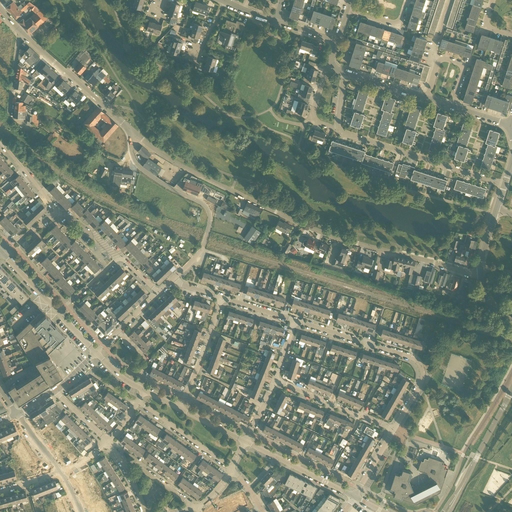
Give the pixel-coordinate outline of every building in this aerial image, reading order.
[(481,8),(483,2),(476,0),(474,0),(473,5),(481,8)] [(49,18),(44,13),(40,10),(37,7),(29,1),(26,4),(27,5),(25,6),(21,10),(22,12),(27,8),(29,6),(30,8),(33,10),(36,13),(33,15),(25,22),(23,19),(19,22),(29,34),(49,18)] [(141,10),(143,4),(134,1),(132,7),(131,7),(130,10),(136,12),(137,9),(141,10)] [(169,9),(178,12),(180,6),(181,6),(182,3),(176,1),(176,4),(172,3),(169,9)] [(11,13),(18,7),(13,2),(6,8),(11,13)] [(199,12),(202,4),(195,2),(195,3),(192,2),(189,11),(192,12),(193,11),(199,12)] [(422,12),(424,6),(415,3),(414,9),(422,12)] [(208,7),(208,6),(202,4),(199,12),(205,14),(205,16),(208,17),(210,8),(208,7)] [(304,9),(301,8),(293,5),(291,11),(299,14),(300,14),(302,15),(304,9)] [(479,14),(481,8),(473,5),(471,11),(479,14)] [(21,10),(20,10),(18,7),(11,13),(16,19),(20,15),(19,15),(22,12),(21,10)] [(176,18),(178,12),(169,9),(167,15),(171,16),(171,19),(177,21),(177,18),(176,18)] [(426,13),(422,12),(414,9),(412,15),(420,18),(424,19),(426,13)] [(298,20),(299,14),(291,11),(289,17),(298,20)] [(477,20),(479,14),(471,11),(469,18),(477,20)] [(16,19),(18,21),(25,15),(23,13),(16,19)] [(418,24),(420,18),(412,15),(410,21),(418,24)] [(475,26),(477,20),(469,18),(467,24),(475,26)] [(192,30),(200,32),(202,26),(202,23),(193,20),(192,23),(194,24),(192,30)] [(223,32),(238,37),(238,35),(231,33),(234,26),(235,26),(236,24),(232,22),(232,24),(229,23),(229,21),(226,20),(225,26),(223,32)] [(416,30),(418,24),(410,21),(408,27),(416,30)] [(153,32),(156,24),(149,22),(148,26),(145,25),(143,31),(146,32),(146,30),(153,32)] [(364,33),(367,24),(361,22),(358,31),(364,33)] [(156,24),(153,32),(159,34),(162,26),(156,24)] [(370,35),(373,26),(367,24),(364,33),(370,35)] [(473,32),(475,26),(467,24),(465,30),(473,32)] [(52,36),(59,29),(56,25),(48,32),(52,36)] [(376,37),(379,28),(373,26),(370,35),(376,37)] [(382,39),(385,30),(379,28),(376,37),(382,39)] [(192,30),(188,29),(187,31),(191,32),(190,36),(188,35),(187,39),(193,40),(193,42),(196,43),(197,39),(198,39),(200,32),(192,30)] [(388,41),(391,32),(385,30),(382,39),(381,42),(387,43),(388,41)] [(237,38),(238,37),(223,32),(223,33),(220,32),(216,43),(217,44),(220,37),(224,38),(225,38),(223,44),(226,45),(224,50),(234,53),(235,48),(231,47),(234,37),(237,38)] [(394,43),(397,34),(391,32),(388,41),(394,43)] [(397,34),(394,43),(400,44),(403,36),(397,34)] [(173,37),(170,36),(169,39),(173,40),(171,46),(180,49),(182,43),(181,43),(182,40),(173,37)] [(446,50),(449,41),(442,39),(440,48),(446,50)] [(305,50),(307,43),(302,41),(300,45),(298,44),(296,50),(299,52),(304,53),(305,50)] [(452,52),(455,43),(449,41),(446,50),(452,52)] [(499,55),(503,42),(499,41),(496,51),(495,53),(499,55)] [(26,60),(34,51),(29,47),(24,42),(21,45),(26,50),(21,56),(25,61),(26,60)] [(307,43),(305,50),(310,52),(311,52),(313,45),(313,46),(313,45),(307,43)] [(458,54),(460,45),(455,43),(452,52),(458,54)] [(311,52),(310,52),(310,53),(316,54),(315,57),(318,58),(320,52),(317,51),(318,47),(313,46),(313,45),(311,52)] [(464,56),(466,47),(460,45),(458,54),(464,56)] [(169,53),(168,52),(167,55),(176,58),(177,55),(178,56),(180,49),(171,46),(169,53)] [(466,47),(464,56),(470,58),(473,49),(466,47)] [(91,56),(85,49),(84,48),(77,56),(82,60),(79,63),(80,64),(75,70),(80,74),(88,66),(85,63),(91,56)] [(34,62),(39,57),(40,57),(34,51),(26,60),(29,63),(32,60),(34,62)] [(420,63),(422,58),(411,55),(408,54),(407,58),(410,59),(420,63)] [(206,63),(215,66),(217,59),(218,60),(219,57),(213,55),(212,58),(208,57),(206,63)] [(486,66),(484,66),(485,62),(477,59),(475,65),(483,68),(494,71),(496,66),(487,64),(486,66)] [(28,65),(26,67),(20,62),(17,65),(18,65),(24,70),(26,72),(27,73),(31,68),(28,65)] [(382,73),(385,64),(379,62),(376,71),(382,73)] [(388,75),(391,66),(392,64),(386,62),(385,64),(382,73),(388,75)] [(213,72),(215,66),(206,63),(204,69),(205,69),(204,72),(213,75),(214,72),(213,72)] [(41,64),(32,75),(34,78),(41,73),(45,77),(51,70),(45,65),(44,67),(41,64)] [(313,69),(314,66),(308,64),(305,73),(309,74),(308,74),(316,76),(317,71),(313,69)] [(25,76),(27,73),(26,72),(24,70),(18,65),(16,74),(23,75),(25,76)] [(482,74),(483,68),(475,65),(473,71),(482,74)] [(394,77),(397,68),(391,66),(388,75),(394,77)] [(100,81),(105,77),(107,75),(99,67),(87,81),(93,86),(98,80),(100,81)] [(400,79),(403,70),(397,68),(394,77),(400,79)] [(51,70),(45,77),(49,81),(46,88),(49,90),(58,79),(56,77),(57,75),(51,70)] [(406,81),(409,72),(403,70),(400,79),(406,81)] [(480,80),(482,74),(473,71),(471,77),(480,80)] [(412,82),(415,74),(409,72),(406,81),(412,82)] [(23,75),(16,74),(15,80),(23,81),(24,82),(27,85),(30,81),(32,82),(34,80),(32,78),(30,80),(25,76),(23,75)] [(314,82),(316,76),(308,74),(307,79),(304,78),(303,81),(309,83),(309,80),(314,82)] [(412,82),(418,84),(420,81),(421,77),(421,76),(415,74),(412,82)] [(478,86),(480,80),(471,77),(469,83),(478,86)] [(14,89),(21,90),(23,83),(24,83),(24,82),(23,81),(15,80),(14,89)] [(511,89),(511,85),(511,82),(504,80),(502,86),(511,89)] [(60,91),(67,84),(63,81),(61,83),(59,81),(54,86),(57,88),(60,91)] [(303,91),(310,93),(312,87),(308,86),(309,83),(303,81),(302,84),(300,90),(303,91)] [(476,92),(478,86),(469,83),(467,89),(476,92)] [(66,96),(70,91),(68,89),(70,87),(67,84),(60,91),(64,94),(66,96)] [(118,84),(116,86),(114,84),(111,87),(110,86),(108,89),(110,91),(105,97),(110,100),(115,94),(117,96),(123,90),(120,88),(121,87),(118,84)] [(368,97),(369,91),(360,88),(358,94),(368,97)] [(474,98),(476,92),(467,89),(465,95),(474,98)] [(309,99),(310,93),(303,91),(300,90),(297,98),(303,100),(304,97),(309,99)] [(70,104),(78,94),(75,91),(73,93),(70,91),(66,96),(64,98),(70,104)] [(29,105),(32,98),(25,94),(21,100),(29,105)] [(77,106),(78,107),(82,102),(80,100),(82,97),(78,94),(70,104),(74,107),(75,105),(77,106)] [(366,102),(368,97),(358,94),(356,99),(366,102)] [(472,104),(474,98),(465,95),(463,101),(472,104)] [(505,101),(502,111),(506,113),(507,110),(509,111),(511,101),(511,96),(507,95),(505,101)] [(394,102),(395,102),(396,99),(386,96),(386,97),(383,96),(383,99),(385,100),(384,103),(394,106),(393,106),(394,102)] [(51,107),(52,105),(40,97),(40,98),(39,100),(51,107)] [(297,98),(295,97),(294,100),(298,102),(296,107),(306,110),(308,105),(302,103),(303,100),(297,98)] [(364,108),(366,102),(356,99),(354,105),(364,108)] [(22,103),(15,102),(15,103),(15,111),(24,112),(28,112),(28,116),(33,116),(32,122),(32,123),(36,125),(37,120),(37,115),(33,114),(30,113),(31,107),(26,104),(25,106),(22,106),(22,103)] [(382,110),(384,110),(391,112),(392,110),(392,109),(393,106),(394,106),(384,103),(383,106),(380,105),(380,108),(382,108),(382,110)] [(422,107),(420,107),(412,104),(410,110),(420,113),(422,107)] [(353,111),(355,112),(362,114),(364,108),(354,105),(353,111)] [(80,126),(96,140),(98,137),(104,142),(118,126),(104,113),(97,107),(80,126)] [(305,116),(306,110),(296,107),(295,112),(297,113),(305,116)] [(394,113),(391,112),(384,110),(382,116),(392,119),(394,113)] [(418,119),(420,113),(410,110),(408,116),(418,119)] [(25,116),(28,116),(28,112),(24,112),(15,111),(14,118),(25,119),(25,116)] [(365,115),(362,114),(355,112),(354,115),(355,115),(354,119),(353,118),(363,122),(364,118),(366,119),(366,117),(364,116),(365,115)] [(446,123),(445,122),(446,119),(447,119),(448,116),(438,113),(438,114),(435,113),(435,116),(437,116),(436,120),(446,123)] [(390,125),(392,119),(382,116),(381,122),(390,125)] [(416,125),(418,119),(408,116),(407,122),(416,125)] [(352,122),(350,125),(360,128),(361,127),(363,128),(364,126),(361,125),(363,122),(353,118),(353,119),(352,122)] [(436,127),(443,129),(444,126),(445,123),(446,123),(436,120),(435,123),(432,122),(432,124),(434,125),(434,126),(436,127)] [(472,130),(474,124),(464,121),(462,127),(472,130)] [(388,131),(390,125),(381,122),(379,128),(388,131)] [(414,131),(416,125),(407,122),(405,128),(407,129),(414,131)] [(446,130),(443,129),(436,127),(434,133),(444,136),(446,130)] [(470,136),(472,130),(462,127),(460,133),(470,136)] [(386,137),(388,131),(379,128),(377,134),(386,137)] [(417,132),(414,131),(407,129),(406,132),(407,132),(406,135),(405,135),(415,138),(416,135),(418,136),(419,134),(416,133),(417,132)] [(488,136),(498,139),(497,139),(498,136),(499,136),(500,133),(490,129),(490,131),(487,130),(487,132),(489,133),(488,136)] [(318,139),(320,132),(315,130),(313,135),(311,134),(309,140),(312,141),(317,142),(318,139)] [(320,132),(318,139),(323,141),(322,144),(325,145),(327,139),(325,138),(326,134),(320,132)] [(442,142),(444,136),(434,133),(433,139),(442,142)] [(468,142),(470,136),(460,133),(459,139),(468,142)] [(405,135),(405,136),(404,139),(403,142),(412,145),(413,144),(415,145),(416,142),(414,142),(415,138),(405,135)] [(495,146),(496,143),(497,139),(498,140),(498,139),(488,136),(487,140),(485,139),(484,141),(486,142),(486,143),(488,144),(495,146)] [(440,148),(442,142),(433,139),(431,145),(440,148)] [(466,148),(466,147),(468,142),(459,139),(457,145),(459,145),(466,148)] [(337,152),(340,143),(338,143),(339,140),(336,140),(336,142),(332,141),(329,151),(330,150),(333,151),(333,152),(336,153),(336,152),(337,152)] [(343,154),(344,155),(347,145),(345,145),(345,143),(343,142),(342,144),(340,143),(337,152),(340,153),(339,154),(343,155),(343,154)] [(349,146),(347,145),(344,155),(346,155),(346,156),(349,157),(350,156),(351,157),(354,148),(351,147),(352,145),(350,144),(349,146)] [(498,147),(495,146),(488,144),(486,150),(496,153),(498,147)] [(438,154),(440,148),(431,145),(429,151),(438,154)] [(457,152),(467,155),(468,152),(470,153),(471,150),(468,150),(469,148),(466,147),(466,148),(459,145),(458,148),(459,149),(458,152),(457,152)] [(147,160),(151,154),(142,146),(137,152),(145,158),(141,163),(143,165),(142,166),(156,176),(157,175),(161,168),(163,165),(158,162),(156,165),(148,159),(147,160)] [(356,160),(357,160),(360,150),(358,149),(359,147),(356,146),(356,148),(354,148),(351,157),(353,157),(353,158),(356,159),(356,160)] [(360,150),(357,160),(359,161),(359,160),(362,161),(365,154),(366,152),(365,151),(365,149),(363,148),(362,150),(360,150)] [(494,158),(496,153),(486,150),(485,156),(494,158)] [(454,159),(462,161),(464,162),(465,161),(467,161),(468,159),(466,158),(467,155),(457,152),(456,156),(454,159)] [(103,162),(105,159),(94,153),(92,157),(103,162)] [(367,165),(371,156),(365,154),(362,161),(362,163),(367,165)] [(373,167),(377,158),(371,156),(367,165),(373,167)] [(492,164),(494,158),(485,156),(483,161),(492,164)] [(379,169),(382,160),(377,158),(373,167),(379,169)] [(385,171),(388,162),(382,160),(379,169),(385,171)] [(490,170),(492,164),(483,161),(481,167),(490,170)] [(0,169),(3,173),(9,167),(5,162),(0,166),(0,169)] [(396,166),(393,165),(394,164),(388,162),(385,171),(394,174),(396,166)] [(406,175),(409,166),(403,164),(403,165),(399,164),(397,171),(400,173),(399,176),(405,178),(406,175)] [(409,166),(406,175),(412,177),(411,180),(411,179),(413,179),(416,170),(414,170),(415,168),(409,166)] [(7,177),(13,172),(9,167),(3,173),(1,175),(0,175),(0,178),(2,177),(5,175),(7,177)] [(122,172),(123,170),(122,170),(123,168),(115,167),(114,175),(116,175),(116,179),(120,180),(120,184),(121,184),(122,179),(122,172)] [(418,181),(419,181),(422,172),(420,172),(420,169),(418,169),(417,171),(416,170),(413,179),(415,180),(415,181),(418,182),(418,181)] [(127,184),(131,185),(133,172),(123,170),(122,172),(122,179),(121,184),(120,184),(120,188),(127,189),(127,184)] [(426,183),(429,174),(426,174),(427,172),(425,171),(424,173),(422,172),(419,181),(422,182),(421,183),(425,184),(425,183),(426,183)] [(431,185),(432,186),(435,177),(433,176),(434,174),(431,173),(431,175),(429,174),(426,183),(428,184),(428,185),(431,186),(431,185)] [(10,182),(12,186),(14,188),(17,185),(23,180),(19,175),(10,182)] [(439,188),(442,179),(440,178),(440,176),(438,175),(437,177),(435,177),(432,186),(435,186),(435,187),(438,188),(438,187),(439,188)] [(441,189),(444,190),(448,181),(446,180),(447,178),(445,177),(444,179),(442,179),(439,188),(442,189),(441,189)] [(57,183),(59,180),(57,178),(52,183),(55,186),(49,192),(54,196),(60,190),(62,188),(57,183)] [(189,182),(189,180),(184,178),(183,181),(185,182),(182,190),(187,192),(187,190),(188,190),(188,189),(189,190),(191,186),(188,185),(189,183),(189,182)] [(21,190),(27,185),(23,180),(17,185),(21,190)] [(189,183),(188,185),(191,186),(189,190),(188,189),(188,190),(187,190),(187,192),(191,193),(193,190),(194,191),(195,188),(196,188),(198,183),(190,180),(189,183)] [(460,191),(463,182),(457,180),(454,189),(460,191)] [(191,193),(197,196),(198,196),(200,191),(208,195),(210,192),(204,185),(198,182),(198,183),(196,188),(195,188),(194,191),(193,190),(191,193)] [(466,193),(469,184),(463,182),(460,191),(466,193)] [(472,195),(475,186),(469,184),(466,193),(472,195)] [(18,193),(20,196),(22,198),(25,195),(31,190),(27,185),(21,190),(18,193)] [(477,197),(480,187),(475,186),(472,195),(477,197)] [(480,187),(477,197),(483,199),(486,189),(480,187)] [(31,190),(25,195),(29,200),(35,195),(31,190)] [(67,190),(63,194),(60,190),(54,196),(58,200),(68,191),(67,190)] [(62,205),(68,199),(64,196),(69,192),(68,191),(58,200),(62,205)] [(215,204),(217,201),(208,196),(206,200),(215,204)] [(68,199),(62,205),(66,209),(72,204),(68,199)] [(75,212),(88,200),(87,199),(84,201),(85,201),(80,205),(77,202),(71,207),(75,212)] [(82,207),(87,203),(87,204),(90,200),(89,199),(88,200),(75,212),(80,216),(81,215),(85,211),(82,207)] [(244,211),(257,217),(261,209),(247,203),(244,211)] [(37,208),(42,214),(47,210),(41,204),(37,208)] [(42,214),(37,208),(33,205),(30,208),(29,207),(28,208),(38,218),(42,214)] [(33,223),(38,218),(28,208),(27,209),(31,213),(28,217),(33,223)] [(87,209),(85,211),(81,215),(85,219),(95,210),(95,209),(90,213),(87,209)] [(90,224),(95,218),(92,215),(96,211),(95,210),(85,219),(90,224)] [(100,221),(102,220),(95,212),(93,214),(100,221)] [(10,222),(14,218),(16,216),(15,215),(13,217),(3,226),(7,231),(13,225),(10,222)] [(13,217),(12,216),(8,220),(5,216),(0,220),(0,223),(3,226),(13,217)] [(29,227),(33,223),(28,217),(23,221),(29,227)] [(95,218),(90,224),(94,228),(100,223),(95,218)] [(110,226),(114,222),(116,220),(115,219),(113,221),(103,231),(107,235),(113,229),(110,226)] [(103,231),(113,221),(113,220),(108,224),(105,221),(99,226),(103,231)] [(236,225),(243,228),(241,232),(242,233),(243,229),(247,231),(248,228),(250,229),(252,226),(238,221),(236,225)] [(284,230),(288,232),(292,227),(288,225),(287,225),(279,221),(275,228),(283,233),(284,230)] [(13,225),(7,231),(12,235),(15,232),(17,234),(22,230),(15,223),(13,225)] [(54,235),(60,230),(56,225),(50,231),(54,235)] [(112,239),(122,230),(124,228),(123,227),(117,233),(113,229),(107,235),(112,239)] [(54,244),(64,234),(60,230),(54,235),(52,238),(55,241),(53,243),(54,244)] [(124,236),(121,232),(123,231),(122,230),(112,239),(116,244),(122,238),(124,236)] [(249,230),(244,238),(252,244),(258,236),(249,230)] [(63,244),(69,238),(64,234),(54,244),(55,245),(60,241),(63,244)] [(476,238),(469,236),(466,247),(473,248),(476,238)] [(34,241),(44,251),(45,250),(42,248),(46,245),(44,242),(39,237),(34,241)] [(69,246),(73,243),(69,238),(63,244),(66,248),(62,252),(63,252),(67,248),(69,246)] [(122,238),(116,244),(120,248),(126,243),(122,238)] [(266,240),(263,238),(260,243),(264,245),(263,247),(269,250),(270,247),(269,246),(271,243),(266,240)] [(314,251),(317,243),(315,242),(315,240),(309,238),(305,246),(309,248),(308,249),(314,251)] [(455,262),(459,263),(463,249),(464,246),(459,244),(460,241),(454,240),(454,241),(452,248),(459,250),(458,254),(457,254),(455,262)] [(43,252),(44,251),(34,241),(30,245),(35,251),(39,248),(43,252)] [(73,243),(69,246),(70,247),(73,251),(79,245),(75,241),(73,243)] [(129,251),(135,245),(131,241),(125,246),(129,251)] [(143,244),(141,246),(137,243),(135,245),(129,251),(133,255),(144,245),(143,244)] [(292,245),(290,245),(287,243),(283,252),(288,255),(288,253),(292,245)] [(320,253),(324,254),(327,246),(321,243),(320,244),(317,243),(314,251),(320,253)] [(31,255),(35,251),(30,245),(25,249),(31,255)] [(73,259),(83,250),(79,245),(73,251),(71,253),(74,256),(72,258),(73,259)] [(144,245),(133,255),(138,259),(143,254),(140,250),(144,246),(144,245)] [(338,261),(344,262),(348,249),(342,247),(339,255),(337,260),(334,259),(332,266),(341,269),(342,266),(337,264),(338,261)] [(466,250),(463,249),(459,263),(465,265),(467,257),(465,256),(466,250)] [(79,262),(82,260),(88,254),(83,250),(73,259),(74,260),(76,258),(79,262)] [(151,253),(150,254),(146,257),(143,254),(138,259),(142,264),(152,254),(151,253)] [(82,268),(92,258),(88,254),(82,260),(85,263),(81,267),(82,268)] [(152,254),(142,264),(146,268),(152,263),(148,259),(153,255),(152,254)] [(359,259),(356,267),(360,268),(361,266),(369,269),(372,260),(369,259),(369,258),(363,256),(362,260),(359,259)] [(41,263),(45,267),(55,258),(54,257),(50,261),(47,257),(41,263)] [(392,269),(401,272),(405,259),(395,257),(393,262),(393,261),(386,260),(384,267),(391,269),(392,269)] [(55,258),(45,267),(49,272),(55,266),(52,263),(56,259),(55,258)] [(90,268),(96,263),(92,258),(82,268),(82,269),(87,265),(90,268)] [(166,266),(172,271),(176,267),(171,261),(172,261),(170,258),(168,260),(170,262),(166,266)] [(413,269),(414,262),(415,261),(405,259),(401,272),(410,274),(411,274),(413,269)] [(90,268),(94,272),(94,273),(100,267),(96,263),(90,268)] [(213,276),(211,275),(208,282),(214,284),(216,277),(217,274),(217,273),(218,269),(219,270),(220,265),(220,264),(216,263),(215,268),(216,269),(215,272),(214,272),(213,276)] [(161,267),(159,264),(158,265),(167,276),(172,271),(166,266),(163,269),(161,267)] [(53,276),(64,266),(63,265),(58,270),(55,266),(49,272),(53,276)] [(163,280),(167,276),(158,265),(157,266),(161,271),(157,274),(163,280)] [(62,276),(64,275),(60,271),(64,267),(64,266),(53,276),(58,280),(56,282),(62,276)] [(427,284),(432,268),(426,266),(421,282),(427,284)] [(230,273),(232,268),(229,267),(228,269),(226,268),(224,274),(226,275),(226,276),(229,277),(230,273)] [(116,272),(122,278),(127,274),(121,268),(116,272)] [(450,273),(438,269),(432,289),(442,292),(443,290),(445,290),(450,273)] [(374,271),(372,279),(378,280),(380,272),(374,271)] [(124,280),(122,278),(116,272),(112,276),(122,287),(123,285),(121,283),(124,280)] [(208,282),(211,275),(203,273),(201,280),(208,282)] [(159,284),(163,280),(157,274),(153,278),(159,284)] [(220,286),(222,279),(223,276),(217,274),(216,277),(214,284),(220,286)] [(422,277),(414,275),(411,274),(410,274),(407,288),(417,291),(422,277)] [(453,290),(458,275),(453,274),(448,288),(453,290)] [(14,297),(15,297),(21,290),(7,275),(1,282),(0,282),(0,281),(0,283),(14,297)] [(283,276),(279,275),(275,287),(274,291),(273,295),(271,302),(277,304),(279,297),(276,296),(277,292),(276,291),(278,286),(279,286),(280,283),(281,283),(283,276)] [(60,286),(71,277),(70,276),(65,280),(62,276),(56,282),(60,286)] [(121,287),(122,287),(112,276),(108,281),(113,286),(117,283),(121,287)] [(65,291),(70,285),(67,282),(72,278),(71,277),(60,286),(65,291)] [(228,280),(228,281),(226,288),(232,290),(234,282),(235,278),(229,277),(228,280)] [(467,280),(462,278),(458,291),(463,293),(467,280)] [(226,288),(228,281),(228,280),(222,279),(220,286),(226,288)] [(110,289),(113,286),(108,281),(103,285),(113,295),(114,294),(110,289)] [(234,282),(232,290),(238,292),(240,284),(234,282)] [(70,285),(65,291),(69,295),(75,290),(70,285)] [(112,296),(113,295),(103,285),(99,289),(105,295),(108,291),(112,296)] [(140,297),(142,300),(147,295),(141,289),(139,286),(134,291),(137,294),(140,297)] [(252,296),(254,289),(248,287),(246,294),(252,296)] [(21,289),(21,290),(15,297),(22,304),(29,297),(21,289)] [(100,299),(105,295),(99,289),(95,293),(100,299)] [(258,298),(260,291),(255,289),(254,289),(252,296),(258,298)] [(267,293),(261,291),(260,291),(258,298),(264,300),(267,293)] [(140,297),(137,294),(134,297),(129,293),(128,294),(135,301),(138,304),(142,300),(140,297)] [(271,302),(273,295),(269,294),(267,293),(264,300),(271,302)] [(134,308),(138,304),(135,301),(128,294),(132,299),(128,302),(131,305),(134,308)] [(168,298),(176,307),(179,305),(175,301),(177,300),(172,294),(168,298)] [(279,297),(277,304),(283,306),(285,299),(279,297)] [(297,308),(300,299),(295,297),(294,300),(293,299),(291,306),(297,308)] [(174,309),(176,307),(168,298),(164,302),(169,307),(171,306),(174,309)] [(300,302),(301,299),(300,299),(297,308),(304,310),(306,303),(300,302)] [(131,305),(128,302),(125,305),(121,301),(120,302),(126,309),(129,312),(134,308),(131,305)] [(125,316),(129,312),(126,309),(120,302),(119,303),(123,307),(119,310),(122,313),(125,316)] [(167,309),(169,307),(164,302),(160,306),(168,314),(171,312),(167,309)] [(83,313),(89,307),(85,303),(79,308),(83,313)] [(310,312),(312,305),(306,303),(304,310),(310,312)] [(201,315),(202,316),(205,316),(206,312),(208,313),(211,306),(205,304),(201,315)] [(16,305),(9,312),(12,315),(19,308),(16,305)] [(316,314),(318,307),(312,305),(310,312),(316,314)] [(87,317),(97,307),(97,306),(92,310),(89,307),(83,313),(87,317)] [(166,317),(168,314),(160,306),(156,310),(161,315),(163,313),(166,317)] [(92,321),(97,316),(94,312),(98,308),(97,307),(87,317),(92,321)] [(324,309),(323,309),(318,307),(316,314),(322,316),(324,309)] [(347,312),(348,309),(345,308),(344,311),(342,315),(338,313),(336,320),(342,322),(344,315),(345,316),(347,312)] [(324,309),(322,316),(328,318),(331,311),(324,309)] [(121,320),(125,316),(122,313),(119,310),(115,314),(121,320)] [(159,317),(161,315),(156,310),(152,313),(160,322),(163,320),(159,317)] [(63,341),(67,337),(65,335),(55,325),(54,326),(50,321),(51,320),(42,311),(40,313),(16,336),(30,360),(33,365),(36,364),(50,357),(49,355),(63,341)] [(116,324),(118,322),(109,313),(105,318),(102,320),(96,325),(98,327),(105,335),(116,325),(116,324)] [(158,324),(160,322),(152,313),(148,317),(153,323),(155,321),(158,324)] [(348,324),(351,317),(345,316),(344,315),(342,322),(348,324)] [(96,326),(96,325),(102,320),(97,316),(92,321),(96,326)] [(369,319),(368,323),(363,321),(361,328),(367,330),(371,316),(370,316),(369,319)] [(371,316),(367,330),(373,332),(375,325),(372,324),(373,320),(372,320),(373,316),(371,316)] [(355,326),(357,319),(351,317),(348,324),(355,326)] [(361,328),(363,321),(357,319),(355,326),(361,328)] [(396,330),(395,333),(392,340),(398,342),(401,335),(403,328),(400,327),(399,330),(396,330)] [(194,332),(189,331),(186,329),(185,332),(188,333),(199,337),(201,332),(195,330),(194,332)] [(386,338),(389,331),(382,329),(380,337),(386,338)] [(408,333),(409,330),(407,329),(406,332),(405,332),(404,336),(401,335),(398,342),(405,344),(407,337),(408,333)] [(133,340),(141,332),(139,330),(136,333),(134,331),(129,336),(133,340)] [(392,340),(395,333),(389,331),(386,338),(392,340)] [(136,344),(142,339),(140,337),(143,334),(141,332),(133,340),(136,344)] [(199,337),(188,333),(187,336),(191,338),(191,340),(197,343),(199,337)] [(414,335),(413,339),(411,346),(417,348),(419,341),(420,337),(417,336),(414,335)] [(307,337),(305,342),(304,346),(303,349),(306,350),(307,347),(310,348),(312,344),(313,339),(307,337)] [(411,346),(413,339),(407,337),(405,344),(411,346)] [(140,348),(149,340),(147,338),(143,341),(142,339),(136,344),(140,348)] [(217,343),(224,346),(226,340),(219,338),(217,343)] [(149,340),(140,348),(144,352),(149,347),(147,345),(151,342),(149,340)] [(184,344),(174,340),(173,343),(185,347),(187,348),(187,351),(193,353),(195,348),(184,344)] [(320,340),(318,346),(316,350),(315,353),(318,354),(319,351),(323,352),(326,342),(320,340)] [(423,350),(425,343),(419,341),(417,348),(423,350)] [(222,351),(224,346),(217,343),(215,349),(222,351)] [(150,373),(149,374),(154,377),(160,366),(167,352),(168,350),(164,345),(160,348),(163,352),(157,365),(155,369),(149,366),(145,372),(146,372),(146,371),(150,373)] [(341,357),(342,354),(344,348),(338,346),(336,352),(335,355),(340,356),(341,357)] [(213,355),(219,357),(222,351),(215,349),(213,355)] [(266,357),(273,359),(275,353),(269,351),(266,357)] [(192,358),(181,354),(180,357),(184,359),(183,361),(182,361),(181,364),(189,366),(190,364),(192,358)] [(223,362),(222,362),(222,361),(225,362),(226,362),(226,360),(223,358),(219,357),(213,355),(211,360),(217,363),(220,364),(222,364),(223,362)] [(41,373),(42,372),(48,368),(55,364),(50,357),(36,364),(41,373)] [(270,365),(273,359),(266,357),(264,362),(270,365)] [(220,364),(217,363),(211,360),(209,366),(215,368),(218,369),(220,364)] [(268,371),(270,365),(264,362),(260,361),(257,360),(256,362),(259,363),(258,367),(262,368),(268,371)] [(297,368),(299,362),(295,361),(293,360),(291,366),(297,368)] [(0,365),(2,370),(9,368),(7,362),(0,364),(0,365)] [(48,368),(57,381),(63,377),(55,364),(48,368)] [(14,370),(13,369),(17,367),(16,365),(12,366),(9,368),(2,370),(4,376),(11,374),(10,371),(14,370)] [(162,367),(160,366),(154,377),(159,379),(162,373),(160,372),(162,367)] [(213,374),(215,368),(209,366),(207,372),(213,374)] [(299,375),(300,371),(301,369),(297,368),(291,366),(289,372),(296,374),(299,375)] [(50,385),(57,381),(48,368),(42,372),(50,385)] [(266,376),(268,371),(262,368),(261,370),(258,369),(256,373),(259,374),(266,376)] [(164,382),(169,371),(167,370),(164,374),(162,373),(159,379),(164,382)] [(169,384),(172,378),(170,377),(172,372),(169,371),(164,382),(169,384)] [(44,390),(50,385),(42,372),(41,373),(35,376),(44,390)] [(296,374),(289,372),(287,378),(293,380),(294,380),(296,374)] [(182,383),(180,382),(184,375),(181,373),(179,376),(174,387),(179,389),(182,383)] [(263,382),(266,376),(259,374),(257,379),(263,382)] [(174,387),(179,376),(176,375),(174,379),(172,378),(169,384),(174,387)] [(38,394),(44,390),(35,376),(29,381),(38,394)] [(84,382),(88,388),(93,384),(89,378),(84,382)] [(325,393),(330,380),(328,379),(324,378),(323,381),(321,385),(319,390),(325,393)] [(400,384),(406,387),(409,382),(403,378),(400,384)] [(257,379),(256,382),(249,379),(248,382),(261,388),(263,382),(257,379)] [(334,385),(331,384),(332,381),(330,380),(325,393),(331,395),(333,389),(332,389),(334,385)] [(31,398),(38,394),(29,381),(23,385),(31,398)] [(83,391),(88,388),(84,382),(79,385),(83,391)] [(259,393),(261,388),(248,382),(247,385),(254,388),(253,391),(259,393)] [(406,387),(400,384),(396,389),(402,392),(406,387)] [(25,402),(31,398),(23,385),(16,389),(15,386),(25,402)] [(78,394),(83,391),(79,385),(74,388),(78,394)] [(18,406),(25,402),(15,386),(8,390),(18,406)] [(402,392),(396,389),(393,387),(391,390),(390,392),(393,394),(399,398),(402,392)] [(78,394),(74,388),(69,392),(72,398),(75,396),(76,399),(77,398),(79,401),(81,400),(79,397),(78,394)] [(259,393),(253,391),(250,397),(257,399),(259,393)] [(104,398),(106,399),(104,402),(105,402),(103,405),(105,406),(107,403),(107,404),(109,401),(113,396),(108,392),(104,398)] [(203,401),(206,395),(203,394),(199,392),(196,398),(203,401)] [(285,402),(288,397),(282,394),(279,399),(285,402)] [(396,403),(399,398),(393,394),(390,400),(396,403)] [(209,404),(212,398),(206,395),(203,401),(209,404)] [(118,399),(113,396),(109,401),(114,405),(118,399)] [(215,408),(218,402),(213,399),(212,398),(209,404),(215,408)] [(118,408),(123,403),(118,399),(114,405),(118,408)] [(282,408),(285,402),(279,399),(276,405),(282,408)] [(54,420),(55,419),(54,417),(57,414),(58,415),(62,411),(55,405),(56,404),(53,400),(44,406),(47,410),(49,413),(54,420)] [(393,409),(396,403),(390,400),(387,405),(393,409)] [(81,407),(85,411),(90,406),(86,402),(81,407)] [(96,404),(94,402),(92,404),(90,406),(85,411),(90,415),(94,410),(93,409),(95,407),(94,406),(96,404)] [(224,405),(220,403),(218,402),(215,408),(221,411),(224,405)] [(114,415),(114,416),(116,417),(119,412),(120,413),(121,411),(124,412),(128,406),(123,403),(118,408),(117,411),(115,413),(115,414),(114,415)] [(304,410),(302,414),(305,415),(305,414),(308,415),(309,412),(310,412),(312,407),(306,404),(304,410)] [(227,414),(230,408),(224,405),(221,411),(227,414)] [(288,414),(289,411),(286,410),(282,408),(276,405),(273,410),(279,414),(281,410),(288,414)] [(390,414),(393,409),(387,405),(384,411),(390,414)] [(49,413),(47,410),(44,406),(37,410),(41,416),(42,417),(44,421),(46,424),(47,425),(54,420),(49,413)] [(245,411),(246,407),(244,406),(242,410),(241,409),(240,413),(237,411),(234,417),(240,420),(243,414),(245,411)] [(234,417),(237,411),(230,408),(227,414),(234,417)] [(317,420),(319,416),(321,417),(324,412),(318,409),(315,415),(314,418),(316,419),(317,420)] [(37,419),(41,416),(37,410),(30,415),(34,420),(33,420),(38,427),(39,429),(46,424),(44,421),(40,424),(37,419)] [(94,420),(99,414),(94,410),(90,415),(94,420)] [(387,419),(390,414),(384,411),(381,416),(387,419)] [(65,424),(70,419),(65,414),(61,419),(65,424)] [(98,424),(103,419),(99,414),(94,420),(98,424)] [(243,414),(240,420),(246,423),(249,418),(243,414)] [(331,429),(336,417),(330,414),(326,423),(330,425),(328,428),(331,429)] [(140,425),(145,419),(140,415),(135,422),(138,424),(134,429),(131,427),(129,429),(132,431),(135,433),(137,430),(138,428),(140,425)] [(119,420),(116,417),(114,416),(112,418),(110,420),(107,423),(103,428),(107,432),(112,427),(110,425),(112,423),(114,421),(116,423),(119,420)] [(339,424),(342,419),(336,417),(331,429),(333,430),(334,427),(338,428),(339,424)] [(70,419),(65,424),(69,428),(70,428),(74,423),(70,419)] [(103,428),(107,423),(103,419),(98,424),(103,428)] [(140,425),(145,429),(150,422),(145,419),(140,425)] [(342,434),(347,421),(342,419),(339,424),(342,426),(341,429),(341,430),(340,433),(342,434)] [(61,428),(63,425),(58,420),(54,424),(57,428),(59,430),(61,428)] [(269,435),(271,429),(274,425),(275,422),(273,421),(271,424),(269,427),(265,426),(262,432),(269,435)] [(347,421),(342,434),(345,435),(346,432),(347,432),(348,428),(351,429),(354,424),(347,421)] [(150,433),(155,426),(150,422),(145,429),(150,433)] [(68,435),(70,436),(79,427),(74,423),(70,428),(69,428),(67,430),(70,433),(68,435)] [(12,425),(7,428),(11,435),(16,433),(12,425)] [(155,426),(150,433),(148,435),(150,436),(156,440),(162,431),(160,429),(155,426)] [(363,432),(372,437),(375,431),(367,426),(363,432)] [(78,436),(83,431),(79,427),(70,436),(72,438),(74,436),(76,438),(78,436)] [(7,428),(2,430),(6,438),(11,435),(7,428)] [(47,428),(40,433),(43,437),(50,432),(47,428)] [(132,431),(129,429),(128,428),(124,434),(130,439),(132,437),(134,434),(131,433),(132,431)] [(278,432),(277,432),(272,429),(272,430),(271,429),(269,435),(275,438),(278,432)] [(83,440),(88,435),(83,431),(78,436),(83,440)] [(303,445),(299,443),(305,432),(302,431),(300,435),(299,438),(297,442),(294,448),(300,451),(303,445)] [(50,432),(43,437),(46,441),(53,436),(50,432)] [(281,441),(284,435),(278,432),(275,438),(281,441)] [(154,445),(157,447),(158,445),(163,449),(165,447),(167,444),(172,438),(166,434),(161,442),(158,440),(154,445)] [(88,435),(83,440),(78,445),(76,447),(81,453),(84,450),(83,449),(80,447),(83,444),(86,446),(92,439),(88,435)] [(288,444),(291,438),(284,435),(281,441),(288,444)] [(53,436),(46,441),(49,445),(56,440),(53,436)] [(125,446),(130,439),(128,438),(125,436),(120,443),(125,446)] [(366,442),(372,446),(375,440),(369,437),(366,442)] [(172,448),(176,441),(172,438),(167,444),(172,448)] [(294,448),(297,442),(294,440),(291,438),(288,444),(294,448)] [(130,450),(135,443),(130,439),(125,446),(130,450)] [(21,440),(13,444),(16,449),(24,444),(21,440)] [(56,440),(49,445),(52,449),(59,444),(56,440)] [(177,451),(181,445),(176,441),(172,448),(170,450),(173,452),(170,457),(172,458),(173,456),(175,454),(177,451)] [(369,451),(372,446),(366,442),(365,444),(363,448),(369,451)] [(135,453),(140,447),(135,443),(130,450),(135,453)] [(312,457),(315,451),(317,447),(318,444),(316,443),(314,446),(313,445),(311,449),(308,447),(306,453),(312,457)] [(24,444),(16,449),(19,453),(26,449),(24,444)] [(59,444),(52,449),(56,453),(62,447),(59,444)] [(147,452),(149,453),(145,459),(150,462),(154,457),(155,454),(157,452),(159,450),(152,445),(151,445),(148,450),(147,452)] [(181,455),(186,448),(181,445),(177,451),(181,455)] [(62,447),(56,453),(59,458),(68,451),(64,446),(62,447)] [(140,447),(135,453),(140,457),(145,450),(140,447)] [(186,458),(191,452),(186,448),(181,455),(180,457),(182,459),(179,464),(181,465),(183,463),(185,461),(186,458)] [(365,456),(369,451),(363,448),(360,453),(365,456)] [(26,449),(19,453),(22,458),(29,454),(26,449)] [(68,451),(59,458),(63,463),(71,456),(68,451)] [(321,454),(318,452),(315,451),(312,457),(318,460),(321,454)] [(191,452),(186,458),(191,462),(196,455),(191,452)] [(365,456),(360,453),(356,458),(362,462),(365,456)] [(29,454),(22,458),(25,463),(32,458),(29,454)] [(324,463),(327,457),(321,454),(318,460),(324,463)] [(327,457),(324,463),(331,466),(335,458),(329,454),(327,457)] [(105,457),(99,461),(103,466),(108,462),(105,457)] [(155,466),(159,460),(154,457),(150,462),(155,466)] [(353,457),(352,459),(350,461),(354,463),(353,464),(359,467),(362,462),(356,458),(354,457),(353,457)] [(417,504),(438,494),(440,493),(441,490),(448,470),(446,469),(447,466),(443,464),(444,463),(444,462),(429,457),(429,458),(428,459),(425,458),(424,462),(422,461),(421,461),(418,471),(427,474),(430,479),(412,488),(410,482),(413,473),(403,470),(403,472),(399,471),(398,475),(396,474),(390,489),(391,489),(393,490),(392,493),(395,494),(394,496),(394,497),(417,504)] [(32,458),(25,463),(27,468),(35,463),(32,458)] [(160,470),(164,464),(159,460),(155,466),(160,470)] [(197,474),(199,475),(201,473),(203,470),(208,463),(203,460),(198,467),(201,469),(197,474)] [(108,462),(103,466),(106,471),(112,467),(108,462)] [(35,463),(27,468),(30,472),(38,468),(35,463)] [(213,467),(208,463),(203,470),(208,474),(213,467)] [(169,467),(166,465),(164,464),(160,470),(164,473),(169,467)] [(353,464),(352,467),(351,469),(350,469),(356,473),(359,467),(353,464)] [(353,478),(356,473),(350,469),(343,465),(342,469),(340,471),(347,475),(353,478)] [(13,467),(7,468),(10,479),(16,477),(13,467)] [(109,476),(115,472),(112,467),(106,471),(103,473),(105,475),(105,476),(104,476),(103,477),(104,479),(107,478),(109,476)] [(169,477),(173,471),(169,467),(164,473),(169,477)] [(213,477),(218,471),(213,467),(208,474),(213,477)] [(7,468),(1,470),(4,480),(10,479),(7,468)] [(178,475),(175,472),(173,471),(169,477),(174,480),(178,475)] [(211,484),(213,481),(214,482),(216,480),(218,481),(223,474),(218,471),(213,477),(211,480),(209,482),(211,484)] [(113,481),(119,477),(115,472),(109,476),(113,481)] [(274,485),(277,481),(268,473),(260,481),(266,486),(264,488),(263,489),(264,490),(266,489),(267,491),(269,494),(270,496),(275,491),(278,488),(275,485),(274,485)] [(290,487),(295,477),(295,476),(291,474),(291,475),(290,474),(290,473),(284,484),(287,486),(289,486),(290,487)] [(83,474),(74,479),(77,484),(86,479),(83,474)] [(116,486),(122,483),(119,477),(113,481),(116,486)] [(294,489),(299,479),(299,478),(296,477),(295,477),(290,487),(292,488),(293,489),(294,489)] [(183,488),(188,481),(185,480),(183,478),(178,484),(183,488)] [(86,479),(77,484),(80,490),(87,486),(89,485),(86,479)] [(299,491),(303,481),(304,481),(300,479),(299,479),(294,489),(296,490),(298,491),(299,491)] [(52,491),(58,489),(55,481),(49,484),(52,491)] [(193,485),(188,481),(183,488),(188,492),(193,485)] [(303,494),(308,483),(305,481),(304,481),(303,481),(299,491),(301,493),(301,492),(302,493),(303,494)] [(122,483),(116,486),(119,491),(125,487),(122,483)] [(308,496),(312,486),(313,485),(309,483),(309,484),(308,483),(303,494),(305,495),(307,495),(307,496),(308,496)] [(46,493),(52,491),(49,484),(43,486),(46,493)] [(193,485),(188,492),(193,495),(198,488),(193,485)] [(38,488),(41,495),(46,493),(43,486),(38,488)] [(87,486),(80,490),(82,494),(89,490),(87,486)] [(312,486),(308,496),(310,497),(311,498),(312,498),(317,487),(314,486),(313,486),(312,486)] [(35,498),(37,497),(41,495),(38,488),(32,490),(35,498)] [(202,492),(200,490),(198,488),(193,495),(198,499),(202,492)] [(89,490),(82,494),(84,499),(92,495),(89,490)] [(20,494),(22,501),(27,500),(28,500),(26,492),(20,494)] [(122,501),(130,498),(127,492),(120,495),(122,501)] [(274,497),(275,496),(278,501),(281,499),(280,497),(277,494),(275,492),(272,495),(274,497)] [(20,494),(14,496),(16,503),(22,501),(20,494)] [(326,498),(337,504),(340,501),(339,500),(340,499),(330,494),(328,497),(327,498),(326,498)] [(92,495),(84,499),(87,503),(94,499),(92,495)] [(241,495),(236,498),(240,508),(246,505),(241,495)] [(10,505),(16,503),(14,496),(8,497),(10,505)] [(4,507),(10,505),(8,497),(2,499),(4,507)] [(130,498),(122,501),(124,506),(132,503),(130,498)] [(236,498),(230,501),(235,511),(240,508),(236,498)] [(337,505),(337,504),(326,498),(325,501),(324,502),(323,502),(334,509),(336,505),(336,504),(337,505)] [(61,499),(53,502),(55,507),(63,504),(61,499)] [(270,509),(276,506),(273,500),(267,504),(270,509)] [(230,501),(224,503),(228,511),(231,511),(235,511),(230,501)] [(333,509),(334,509),(323,502),(321,505),(320,506),(328,511),(331,511),(333,510),(332,510),(333,509)] [(126,511),(134,509),(132,503),(124,506),(126,511)] [(228,511),(224,503),(219,506),(221,511),(228,511)]
